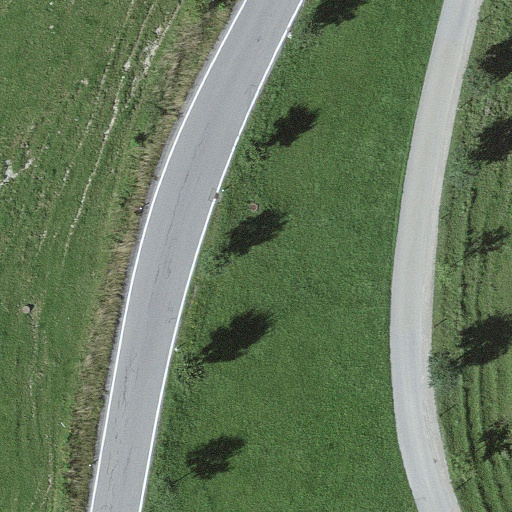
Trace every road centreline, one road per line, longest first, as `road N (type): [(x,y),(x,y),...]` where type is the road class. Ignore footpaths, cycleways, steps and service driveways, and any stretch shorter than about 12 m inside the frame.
road 1 (tertiary): [(114,511),(174,231),(275,0)]
road 2 (residential): [(472,0),(445,105),(419,272),(422,439),(443,511)]
